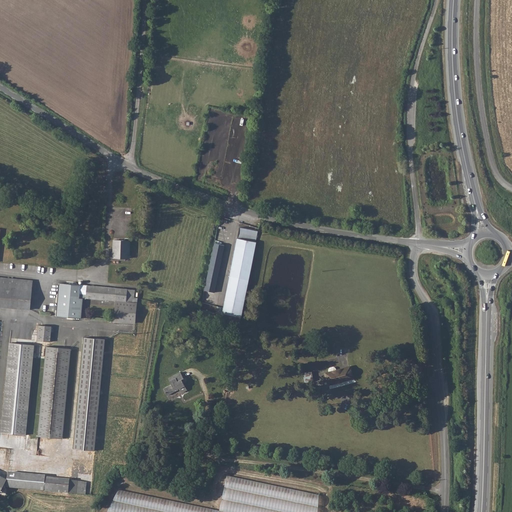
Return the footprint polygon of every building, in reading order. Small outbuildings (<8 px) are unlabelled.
[(240,318),(258,234),(241,231),(231,279),(226,278),(219,314),(240,318)] [(216,290),(226,239),(224,239),(224,237),(216,236),(206,285),(212,286),(212,289),(216,290)] [(130,257),(131,238),(125,237),(125,240),(114,239),(113,256),(130,257)] [(0,278),(0,307),(30,310),(33,281),(0,278)] [(134,293),(134,289),(81,284),(80,294),(87,295),(87,298),(116,301),(114,321),(135,322),(138,294),(134,293)] [(51,326),(38,324),(37,340),(50,341),(51,326)] [(10,432),(17,432),(25,330),(18,329),(10,432)] [(94,450),(104,339),(85,338),(74,448),(94,450)] [(63,437),(70,348),(46,346),(39,435),(63,437)] [(330,368),(328,369),(330,380),(355,374),(352,363),(337,367),(337,364),(336,363),(335,363),(331,364),(330,364),(330,366),(330,368)] [(311,378),(310,369),(301,370),(302,379),(311,378)] [(180,373),(169,379),(171,385),(163,389),(166,395),(179,389),(181,393),(186,390),(181,380),(183,379),(180,373)] [(69,479),(45,477),(45,476),(8,472),(6,487),(85,494),(86,482),(69,481),(69,479)] [(318,511),(320,495),(227,478),(220,511),(119,490),(107,511),(318,511)]
